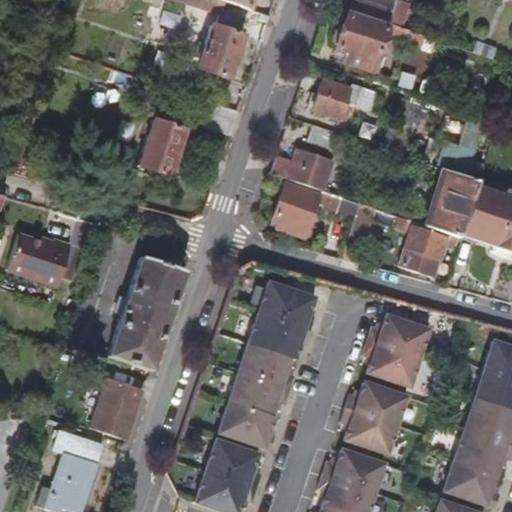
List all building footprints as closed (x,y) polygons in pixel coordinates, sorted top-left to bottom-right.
[(215,0),(169,0),(218,17),(214,26),(211,26),(205,44),(199,42),(194,58),(189,57),(184,70),(194,73),(196,69),(225,79),(241,37),(239,35),(244,22),(244,21),(242,20),(245,10),(215,0)] [(250,12),(253,0),(215,0),(245,10),(250,12)] [(391,11),(361,0),(351,0),(340,33),(332,34),(330,40),(330,41),(335,48),(333,52),(343,55),(340,64),(368,74),(366,81),(386,88),(391,74),(377,69),(382,55),(377,54),(382,37),(416,49),(420,37),(400,30),(387,25),(391,11)] [(400,30),(408,6),(394,1),(391,11),(387,25),(400,30)] [(473,45),(470,55),(491,62),(494,52),(473,45)] [(189,82),(179,78),(175,88),(186,91),(189,82)] [(320,83),(310,112),(339,122),(344,109),(339,107),(340,103),(353,107),(359,90),(346,85),(344,92),(320,83)] [(359,90),(353,107),(368,113),(374,95),(359,90)] [(228,136),(236,112),(210,103),(202,127),(228,136)] [(469,163),(483,122),(467,116),(456,148),(443,144),(434,167),(448,172),(447,173),(463,179),(469,163)] [(166,177),(182,133),(151,121),(135,166),(166,177)] [(343,137),(310,126),(305,143),(337,155),(343,137)] [(293,164),(273,157),(268,174),(316,191),(322,193),(332,162),(297,150),(293,164)] [(476,183),(481,168),(469,163),(463,179),(476,183)] [(471,199),(476,183),(463,179),(447,173),(439,171),(420,228),(453,240),(456,241),(458,236),(459,232),(471,199)] [(301,239),(313,204),(321,206),(321,210),(333,214),(339,199),(322,193),(316,191),(314,197),(283,186),(270,221),(277,224),(275,230),(301,239)] [(511,213),(471,199),(459,232),(458,236),(511,254),(511,213)] [(358,255),(373,211),(357,205),(343,250),(358,255)] [(450,249),(453,240),(420,228),(395,219),(391,232),(405,237),(394,267),(428,279),(440,246),(450,249)] [(53,291),(68,247),(50,241),(48,248),(16,237),(3,273),(53,291)] [(147,370),(180,271),(141,259),(127,302),(121,300),(115,316),(121,318),(108,358),(147,370)] [(308,310),(312,298),(265,283),(255,314),(307,331),(312,317),(307,315),(308,310)] [(302,346),(307,331),(255,314),(245,346),(287,360),(291,361),(295,349),(296,344),(302,346)] [(415,360),(425,331),(383,317),(380,326),(378,332),(373,330),(369,329),(364,343),(415,360)] [(99,360),(104,339),(85,333),(79,354),(99,360)] [(406,389),(415,360),(364,343),(360,357),(363,358),(368,360),(366,366),(363,375),(406,389)] [(511,349),(490,343),(480,371),(511,382),(511,349)] [(284,369),(287,360),(245,346),(235,374),(286,391),(291,377),(287,376),(282,374),(284,369)] [(511,382),(480,371),(470,401),(511,415),(511,382)] [(271,408),(272,402),(277,404),(282,405),(286,391),(235,374),(225,403),(268,417),(271,408)] [(121,440),(138,392),(104,380),(88,428),(121,440)] [(393,427),(403,398),(360,384),(357,393),(355,399),(350,397),(346,396),(341,410),(393,427)] [(510,425),(511,417),(511,415),(470,401),(460,431),(511,448),(511,447),(511,432),(507,431),(510,425)] [(267,431),(271,418),(268,417),(225,403),(215,434),(266,452),(271,437),(269,437),(266,435),(267,431)] [(383,456),(393,427),(341,410),(337,424),(340,425),(345,427),(343,433),(340,442),(383,456)] [(507,462),(511,448),(460,431),(450,462),(492,476),(496,465),(498,459),(503,461),(507,462)] [(68,511),(75,511),(97,446),(55,432),(49,450),(57,454),(45,489),(37,486),(30,507),(45,511),(47,505),(68,511)] [(251,467),(255,456),(212,442),(201,473),(253,490),(258,476),(254,474),(249,473),(251,467)] [(370,494),(380,465),(337,451),(335,459),(333,466),(327,464),(323,463),(319,476),(370,494)] [(488,487),(492,476),(450,462),(439,494),(491,511),(496,496),(492,494),(486,492),(488,487)] [(249,504),(253,490),(201,473),(191,504),(214,511),(235,511),(237,507),(239,501),(244,503),(249,504)] [(328,511),(363,511),(370,494),(319,476),(314,491),(317,492),(323,494),(321,500),(318,508),(328,511)] [(464,511),(436,502),(432,511),(464,511)]
